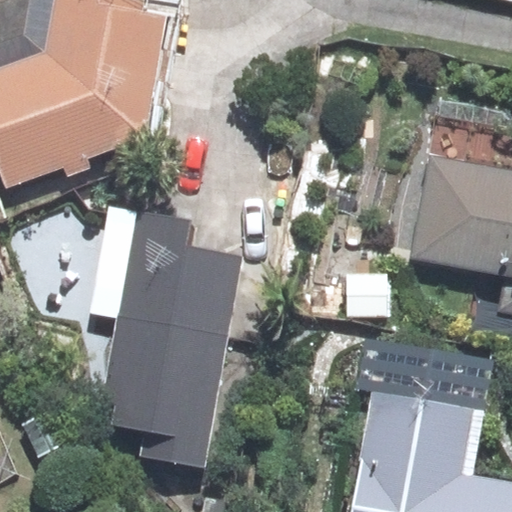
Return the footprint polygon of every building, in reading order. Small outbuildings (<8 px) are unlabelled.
[(167,20),(103,0),(36,0),(23,39),(0,47),(0,179),(4,191),(145,144),(167,20)] [(511,320),(511,171),(423,159),(408,263),(510,277),(504,319),(511,320)] [(208,474),(243,257),(205,251),(209,227),(110,211),(92,322),(114,326),(100,412),(116,415),(109,458),(208,474)] [(394,273),(347,270),(344,315),(391,318),(394,273)] [(499,364),(378,346),(353,511),(511,511),(511,484),(481,480),(499,364)] [(53,400),(18,419),(47,471),(81,452),(53,400)]
